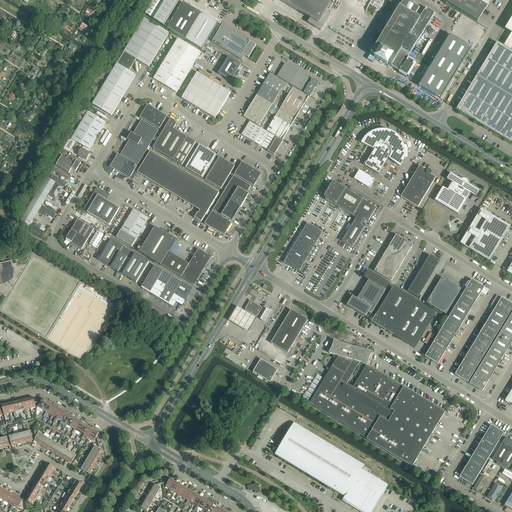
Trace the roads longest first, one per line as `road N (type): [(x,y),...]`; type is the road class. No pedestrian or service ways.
road 1 (unclassified): [(499,280),(392,216),(382,218),(325,310)]
road 2 (unclassified): [(188,316),(174,317),(54,244),(93,171)]
road 3 (tertiary): [(254,268),(366,90)]
road 4 (tertiary): [(150,442),(254,268)]
road 5 (unclassified): [(93,171),(142,93),(218,134)]
road 6 (unclassified): [(228,252),(93,171)]
road 7 (residential): [(73,511),(90,483),(42,456),(21,488),(0,476)]
road 8 (unclassified): [(436,124),(511,0)]
road 9 (unclassified): [(493,511),(449,477),(487,408)]
road 10 (unclassified): [(325,310),(440,379)]
road 11 (unclassified): [(276,170),(340,66)]
road 12 (residential): [(0,399),(36,390),(99,425),(106,416)]
road 13 (unclassified): [(218,134),(280,31)]
